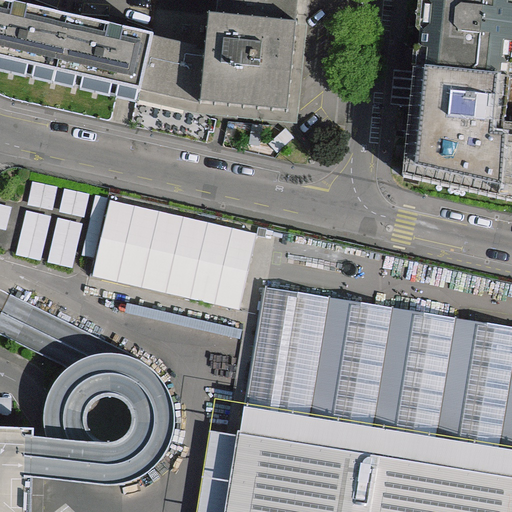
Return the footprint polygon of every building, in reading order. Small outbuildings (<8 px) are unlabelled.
[(0,0),(0,3),(68,18),(152,38),(156,0),(0,0)] [(219,0),(218,17),(294,24),(296,0),(219,0)] [(511,0),(421,0),(416,61),(415,69),(511,78),(511,0)] [(0,59),(56,73),(68,18),(0,3),(0,59)] [(204,50),(152,38),(141,92),(199,105),(288,114),(298,25),(294,24),(218,17),(208,15),(204,50)] [(141,92),(152,38),(68,18),(56,73),(141,92)] [(511,126),(511,114),(511,78),(415,69),(414,75),(411,109),(403,177),(511,201),(511,126)] [(411,109),(414,75),(396,73),(393,107),(411,109)] [(246,306),(262,226),(36,180),(22,252),(50,258),(50,259),(81,265),(84,252),(101,255),(96,276),(246,306)] [(511,327),(266,288),(242,437),(511,478),(511,327)] [(0,511),(35,511),(37,462),(38,442),(39,428),(0,427),(0,511)] [(229,511),(242,437),(214,433),(200,511),(229,511)] [(229,511),(511,511),(511,478),(242,437),(229,511)]
